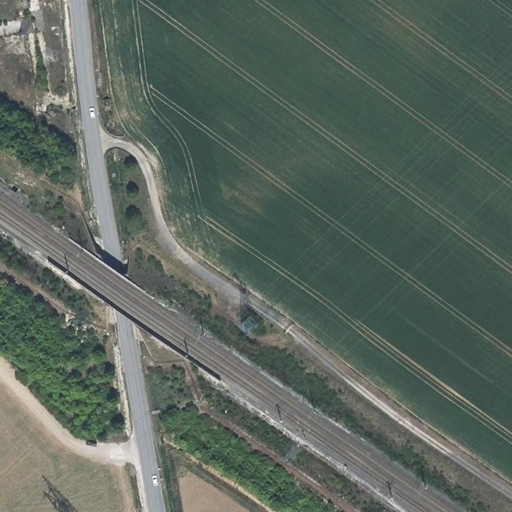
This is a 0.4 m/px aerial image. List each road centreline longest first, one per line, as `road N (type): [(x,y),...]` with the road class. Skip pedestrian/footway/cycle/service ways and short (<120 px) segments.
road 1 (tertiary): [(156,511),(76,0)]
road 2 (track): [(145,452),(72,437),(0,367)]
